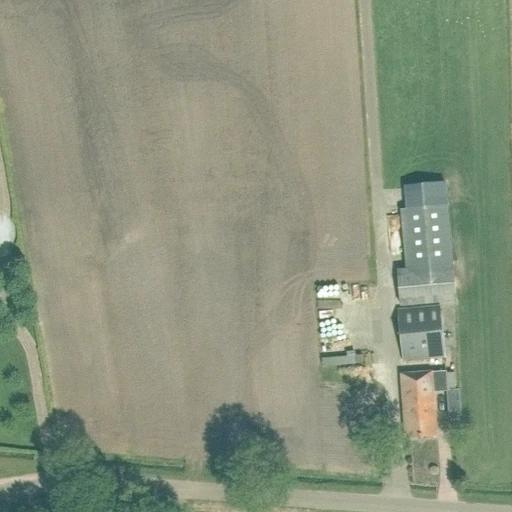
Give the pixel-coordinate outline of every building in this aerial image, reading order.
[(401,308),(456,303),(457,303),(455,278),(448,206),(446,183),(404,187),(406,210),(400,211),(406,270),(397,271),(401,308)] [(397,310),(402,363),(445,358),(440,306),(397,310)] [(362,355),(336,358),(337,366),(363,363),(362,355)] [(402,376),(407,439),(438,436),(435,393),(447,392),(447,391),(446,372),(402,376)] [(448,391),(447,391),(447,392),(449,417),(460,417),(461,416),(459,391),(459,390),(448,391)]
